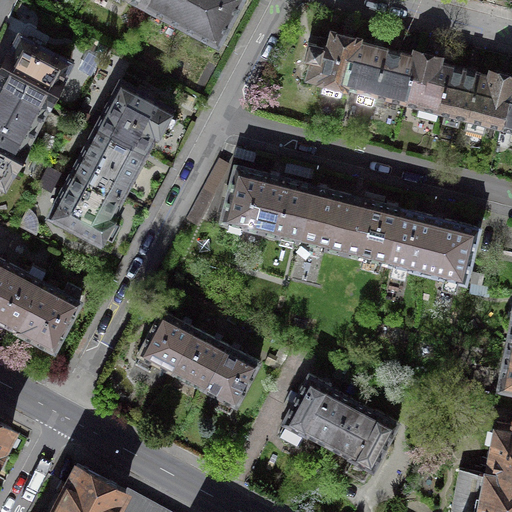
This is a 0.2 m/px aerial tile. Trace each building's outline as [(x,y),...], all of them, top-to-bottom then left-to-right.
[(149,0),(146,5),(217,43),(240,0),(149,0)] [(344,86),(357,38),(333,32),(329,48),(320,45),(309,42),(305,58),(313,60),(309,76),(324,80),(344,86)] [(11,48),(0,69),(0,76),(49,103),(63,76),(62,76),(70,61),(33,41),(20,35),(12,49),(11,48)] [(372,103),(386,49),(367,44),(357,42),(358,39),(357,38),(344,86),(345,86),(360,89),(357,99),(372,103)] [(404,101),(417,52),(416,52),(415,57),(404,54),(386,49),(372,103),(386,107),(389,97),(404,101)] [(438,110),(450,66),(438,63),(439,58),(428,55),(417,52),(404,101),(420,105),(417,115),(435,119),(438,110)] [(479,73),(468,71),(450,66),(438,110),(467,117),(479,73)] [(490,76),(479,73),(467,117),(468,118),(466,127),(484,132),(486,122),(501,126),(511,83),(511,76),(503,74),(491,71),(490,76)] [(49,103),(0,76),(0,130),(27,145),(28,143),(26,143),(48,103),(49,104),(49,103)] [(97,126),(144,151),(154,132),(156,133),(170,107),(145,94),(121,81),(97,126)] [(511,83),(501,126),(511,129),(511,133),(511,139),(511,83)] [(121,194),(141,156),(144,151),(97,126),(74,169),(121,194)] [(13,171),(27,145),(0,130),(0,182),(4,185),(12,170),(13,171)] [(225,145),(188,214),(196,218),(233,149),(229,147),(225,145)] [(222,218),(300,238),(314,184),(275,174),(236,164),(222,218)] [(59,172),(48,166),(39,183),(50,189),(55,181),(59,172)] [(121,194),(74,169),(51,214),(75,227),(99,240),(102,234),(111,239),(119,224),(110,219),(113,214),(111,213),(121,194)] [(357,195),(314,184),(300,238),(387,261),(401,206),(357,195)] [(401,206),(387,261),(465,281),(479,226),(440,216),(401,206)] [(17,329),(43,280),(1,258),(0,260),(0,318),(17,327),(16,329),(17,329)] [(48,283),(43,280),(17,329),(54,349),(80,299),(48,283)] [(171,370),(195,326),(188,322),(161,308),(138,352),(140,353),(135,362),(150,370),(155,361),(171,370)] [(201,386),(202,386),(226,342),(219,339),(195,326),(171,370),(173,370),(202,385),(201,386)] [(511,340),(508,340),(499,387),(511,389),(511,340)] [(232,345),(226,342),(202,386),(220,395),(215,404),(229,412),(234,403),(236,404),(259,360),(232,345)] [(329,443),(353,398),(331,386),(332,385),(309,372),(296,396),(283,420),(285,422),(279,434),(297,443),(304,431),(306,433),(307,431),(329,443)] [(375,409),(353,398),(329,443),(350,454),(349,456),(352,457),(345,469),(364,479),(370,467),(373,468),(386,444),(398,420),(375,408),(375,409)] [(510,423),(497,421),(487,471),(511,475),(511,420),(510,423)] [(0,449),(12,428),(0,421),(0,449)] [(69,477),(51,511),(167,511),(77,463),(69,477)] [(511,511),(511,475),(487,471),(487,473),(460,467),(451,510),(461,511),(511,511)]
